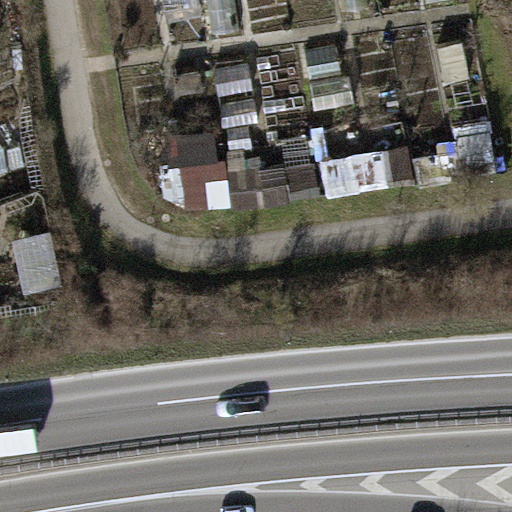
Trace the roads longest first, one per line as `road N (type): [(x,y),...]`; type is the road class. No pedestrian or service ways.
road 1 (trunk): [(0,501),(261,465),(511,446)]
road 2 (trunk): [(511,364),(242,394)]
road 3 (trunk): [(511,390),(242,394)]
road 4 (trunk): [(242,394),(0,426)]
